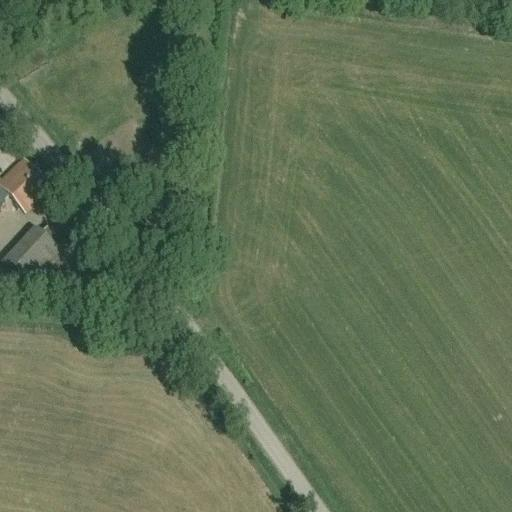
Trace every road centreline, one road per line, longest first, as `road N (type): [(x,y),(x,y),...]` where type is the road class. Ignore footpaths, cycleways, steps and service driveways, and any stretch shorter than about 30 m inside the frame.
road 1 (unclassified): [(320,511),(174,302),(0,94)]
road 2 (track): [(0,301),(174,302)]
